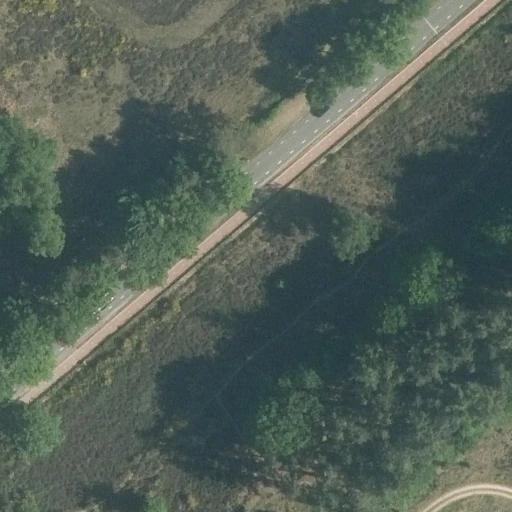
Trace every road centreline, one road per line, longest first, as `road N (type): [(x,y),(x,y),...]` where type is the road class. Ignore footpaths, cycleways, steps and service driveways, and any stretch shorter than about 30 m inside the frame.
road 1 (secondary): [(453,0),(0,392)]
road 2 (track): [(511,377),(325,511)]
